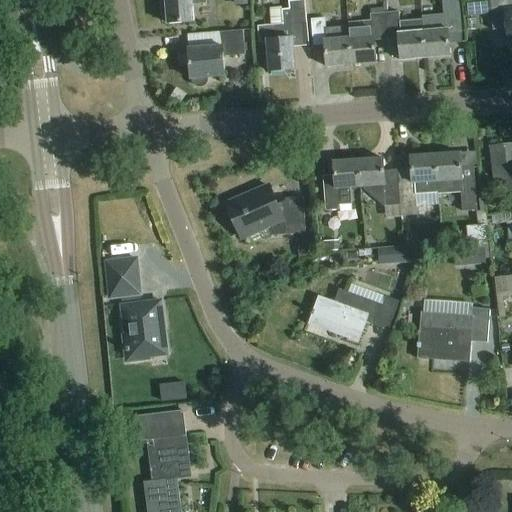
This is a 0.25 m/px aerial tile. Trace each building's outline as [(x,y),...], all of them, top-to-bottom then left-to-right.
[(164,23),(168,23),(168,26),(194,24),(193,7),(207,6),(206,0),(165,0),(167,8),(162,9),(164,23)] [(511,0),(492,0),(490,1),(493,32),(507,30),(508,42),(511,41),(511,0)] [(261,44),(267,43),(270,74),(296,72),(294,49),(307,48),(303,2),(289,3),(289,10),(282,11),(283,28),(278,29),(277,27),(260,29),(261,44)] [(424,21),(423,21),(424,34),(426,61),(451,58),(449,36),(461,35),(458,9),(445,10),(446,32),(425,33),(424,21)] [(399,14),(385,15),(387,40),(399,39),(402,63),(426,61),(424,34),(423,21),(400,23),(399,14)] [(370,16),(371,22),(348,24),(349,27),(352,67),(376,65),(374,41),(387,40),(385,15),(370,16)] [(328,69),(352,67),(349,27),(326,29),(325,20),(311,21),(314,48),(326,47),(328,69)] [(221,48),(189,51),(191,81),(193,81),(193,84),(195,87),(198,88),(201,89),(204,88),(207,86),(208,83),(208,79),(225,78),(224,68),(223,58),(245,56),(243,32),(221,34),(222,48),(221,48)] [(511,190),(511,145),(485,148),(489,184),(490,184),(490,182),(505,180),(506,191),(511,190)] [(461,194),(462,203),(463,214),(476,213),(474,176),(462,177),(460,154),(436,156),(439,196),(461,194)] [(439,196),(436,156),(411,158),(413,181),(399,182),(401,207),(402,218),(419,217),(417,197),(439,196)] [(401,207),(399,182),(385,183),(383,160),(359,161),(361,189),(362,188),(385,208),(401,207)] [(352,189),(361,189),(359,161),(334,163),(335,178),(323,178),(326,212),(340,211),(339,208),(353,206),(352,189)] [(273,238),(306,235),(303,199),(286,200),(286,202),(277,206),(269,188),(227,206),(229,210),(228,213),(231,221),(234,222),(241,239),(268,228),(273,238)] [(467,228),(468,243),(486,241),(485,227),(467,228)] [(324,243),(325,254),(339,253),(338,242),(324,243)] [(298,246),(299,260),(308,259),(307,245),(298,246)] [(420,249),(393,251),(394,265),(415,264),(420,249)] [(469,250),(470,267),(478,267),(486,266),(484,249),(469,250)] [(137,261),(107,264),(111,299),(122,298),(123,308),(142,305),(141,296),(137,261)] [(506,278),(495,279),(497,296),(507,295),(506,278)] [(313,316),(309,326),(359,344),(366,324),(376,327),(390,332),(400,303),(387,298),(384,307),(340,291),(335,304),(319,298),(314,312),(313,312),(311,315),(313,316)] [(142,305),(123,308),(129,361),(132,360),(132,363),(145,362),(145,359),(150,358),(150,352),(167,350),(161,303),(142,305)] [(422,314),(420,331),(418,360),(470,364),(472,343),(487,344),(490,312),(473,310),(472,319),(422,314)] [(184,413),(137,418),(139,442),(147,441),(153,483),(144,484),(147,503),(147,511),(181,511),(180,499),(178,481),(186,480),(185,470),(191,469),(185,419),(184,413)]
